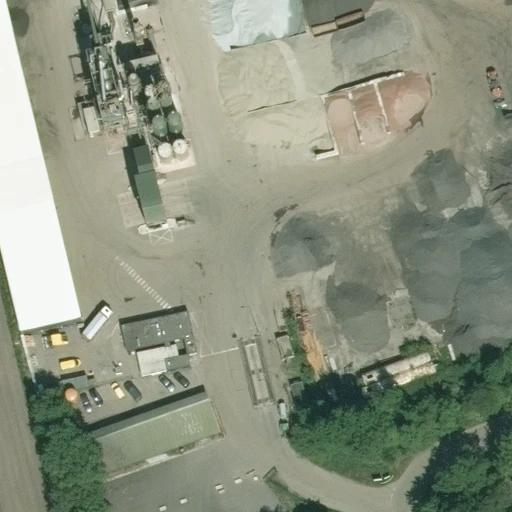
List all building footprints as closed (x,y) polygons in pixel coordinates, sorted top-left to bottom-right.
[(364,14),(363,3),(340,5),(340,16),(364,14)] [(95,111),(84,113),(89,137),(100,134),(95,111)] [(362,112),(339,113),(340,126),(363,124),(362,112)] [(351,138),(350,151),(369,152),(370,140),(351,138)] [(0,173),(0,213),(51,202),(42,164),(0,173)] [(342,166),(286,177),(291,205),(303,203),(306,216),(314,214),(312,206),(317,205),(314,187),(325,184),(327,192),(321,193),(324,210),(342,206),(337,182),(345,181),(342,166)] [(134,179),(136,190),(151,188),(149,177),(134,179)] [(33,253),(80,244),(78,232),(31,241),(33,253)] [(34,266),(38,275),(58,266),(54,257),(34,266)] [(47,309),(82,299),(73,264),(37,274),(47,309)] [(66,376),(116,366),(110,338),(99,340),(91,302),(53,310),(66,376)] [(163,354),(136,360),(140,382),(168,376),(165,365),(178,362),(175,351),(168,353),(167,349),(183,346),(185,357),(196,355),(188,317),(121,331),(127,358),(162,350),(163,354)] [(276,340),(283,363),(294,360),(287,337),(276,340)] [(434,354),(363,372),(368,394),(440,376),(434,354)] [(261,402),(273,401),(269,372),(257,374),(261,402)] [(290,387),(297,410),(309,407),(302,384),(290,387)] [(206,393),(187,400),(202,442),(221,435),(206,393)] [(196,459),(200,468),(228,456),(223,446),(196,459)] [(148,511),(135,471),(118,477),(129,511),(148,511)]
